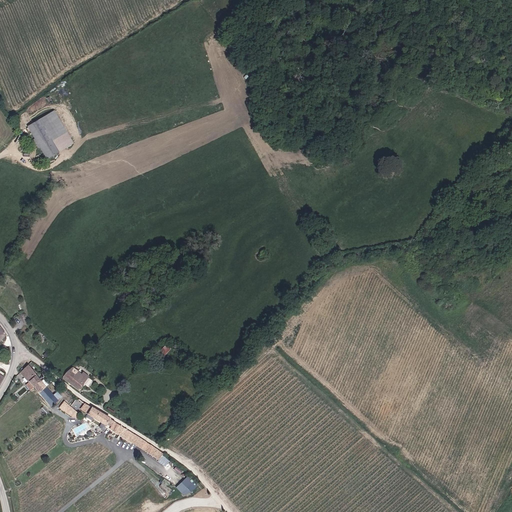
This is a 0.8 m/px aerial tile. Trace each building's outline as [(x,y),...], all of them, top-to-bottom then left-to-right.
[(66,133),(53,111),(38,120),(52,142),(66,133)] [(27,127),(47,160),(59,153),(38,120),(27,127)] [(31,339),(37,332),(31,326),(24,333),(31,339)] [(160,352),(164,356),(169,350),(165,346),(160,352)] [(29,382),(40,394),(46,388),(35,376),(37,375),(28,366),(19,374),(28,383),(29,382)] [(73,367),(63,377),(80,390),(89,379),(73,367)] [(46,388),(40,394),(51,406),(58,400),(46,388)] [(77,411),(64,401),(59,408),(73,417),(77,411)] [(160,459),(163,454),(153,446),(136,437),(115,422),(85,404),(82,409),(89,414),(88,415),(106,425),(108,423),(112,426),(111,428),(160,459)] [(76,435),(90,430),(88,422),(73,428),(76,435)] [(188,476),(176,487),(181,492),(193,482),(188,476)]
